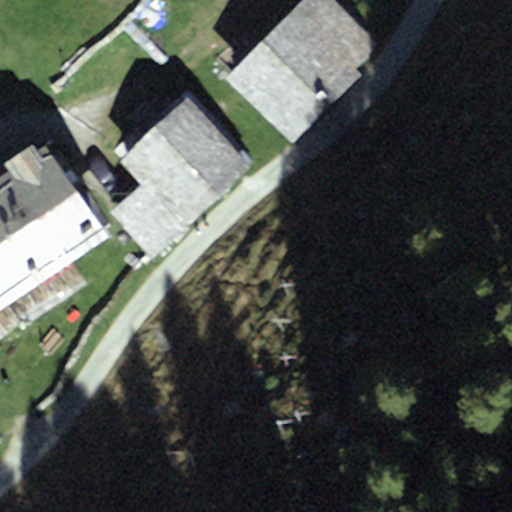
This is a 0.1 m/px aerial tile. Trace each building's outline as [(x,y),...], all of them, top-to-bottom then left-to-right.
[(100,0),(128,26),(152,0),(100,0)] [(375,42),(332,0),(301,0),(227,79),(292,142),(362,72),(354,66),(375,42)] [(189,224),(250,165),(184,97),(123,156),(145,180),(189,224)] [(0,307),(1,309),(108,234),(43,144),(0,174),(0,307)] [(155,257),(189,224),(145,180),(112,212),(155,257)]
